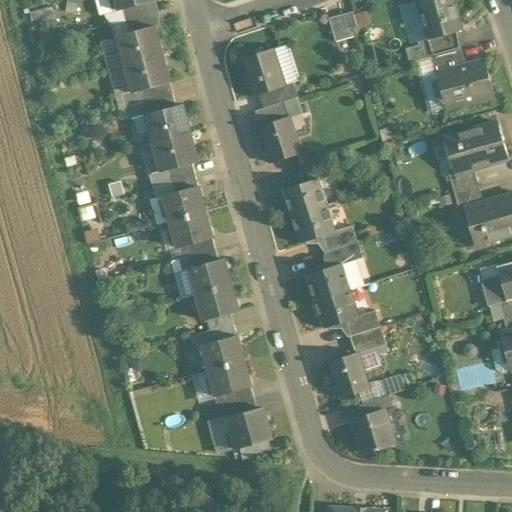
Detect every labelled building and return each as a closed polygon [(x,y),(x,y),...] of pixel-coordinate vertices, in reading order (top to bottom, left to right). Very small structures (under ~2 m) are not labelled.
[(116,0),(98,0),(103,16),(104,16),(105,16),(119,12),(119,10),(116,0)] [(155,0),(116,0),(119,10),(119,12),(124,11),(148,4),(156,2),(156,0),(155,0)] [(421,0),(416,1),(416,3),(417,2),(428,41),(453,34),(464,31),(464,30),(463,30),(454,0),(421,0)] [(148,4),(124,11),(127,22),(151,16),(148,4)] [(119,12),(105,16),(108,27),(127,22),(124,11),(119,12)] [(353,12),(343,15),(347,30),(352,29),(357,27),(353,12)] [(343,15),(329,19),(336,42),(349,39),(347,30),(343,15)] [(151,16),(127,22),(130,34),(154,27),(151,16)] [(130,34),(119,37),(119,38),(127,65),(163,56),(155,28),(156,28),(155,27),(154,27),(130,34)] [(453,34),(428,41),(421,43),(426,60),(431,58),(457,51),(453,34)] [(119,38),(99,44),(107,71),(127,65),(119,38)] [(414,63),(426,60),(421,43),(409,46),(414,63)] [(294,83),(294,84),(297,83),(285,46),(275,49),(287,85),(294,83)] [(275,49),(254,56),(254,57),(241,61),(242,62),(243,62),(254,96),(253,96),(253,97),(265,94),(287,87),(287,85),(275,49)] [(457,51),(431,58),(436,76),(438,75),(462,68),(457,51)] [(163,56),(127,65),(134,91),(135,94),(170,84),(167,71),(163,56)] [(462,68),(438,75),(447,110),(495,97),(486,67),(485,61),(462,68)] [(127,65),(107,71),(114,97),(122,95),(134,91),(127,65)] [(287,87),(265,94),(270,107),(284,102),(284,103),(299,98),(294,84),(294,83),(287,85),(287,87)] [(170,84),(135,94),(134,91),(122,95),(126,109),(145,103),(145,104),(146,103),(174,96),(170,84)] [(174,96),(146,103),(145,104),(148,115),(177,107),(174,96)] [(270,107),(256,112),(261,127),(289,118),(284,103),(284,102),(270,107)] [(148,115),(146,115),(147,117),(147,116),(155,144),(191,134),(183,107),(184,107),(183,105),(177,107),(148,115)] [(289,118),(261,127),(273,163),(297,155),(302,154),(289,118)] [(499,123),(445,138),(455,175),(474,170),(509,160),(499,123)] [(191,134),(155,144),(159,160),(162,171),(161,172),(162,173),(170,171),(193,165),(199,163),(199,162),(198,162),(191,134)] [(302,154),(297,155),(301,168),(328,159),(324,146),(302,154)] [(328,159),(301,168),(307,183),(319,179),(320,180),(334,176),(328,159)] [(193,165),(170,171),(173,182),(196,176),(193,165)] [(474,170),(455,175),(450,176),(455,193),(479,186),(474,170)] [(161,172),(150,175),(153,188),(154,187),(173,182),(170,171),(162,173),(161,172)] [(196,176),(173,182),(176,194),(199,187),(196,176)] [(307,183),(283,191),(283,192),(284,192),(292,217),(291,217),(292,218),(328,206),(320,180),(319,179),(307,183)] [(120,182),(108,185),(111,198),(123,195),(120,182)] [(173,182),(154,187),(157,199),(163,197),(176,194),(173,182)] [(479,186),(455,193),(460,212),(465,210),(465,209),(484,204),(479,186)] [(176,194),(163,197),(164,198),(171,223),(206,213),(199,189),(200,189),(199,187),(176,194)] [(511,195),(484,204),(465,209),(465,210),(475,246),(511,235),(511,195)] [(328,206),(292,218),(292,219),(292,218),(301,244),(300,244),(300,245),(322,237),(336,233),(336,231),(328,206)] [(206,213),(171,223),(178,247),(177,247),(178,248),(190,245),(213,239),(214,239),(213,237),(206,213)] [(353,226),(336,231),(336,233),(322,237),(325,247),(327,252),(358,242),(353,226)] [(213,239),(190,245),(191,249),(193,257),(216,250),(213,239)] [(358,242),(327,252),(332,268),(342,264),(343,266),(363,259),(359,247),(358,242)] [(216,250),(193,257),(196,268),(220,262),(216,250)] [(186,258),(172,262),(182,300),(197,295),(191,271),(190,271),(190,270),(186,258)] [(196,268),(190,270),(190,271),(191,271),(197,295),(233,286),(233,285),(232,285),(226,261),(226,260),(220,262),(196,268)] [(332,268),(307,276),(316,302),(351,291),(343,266),(342,264),(332,268)] [(511,264),(498,268),(502,280),(507,300),(507,301),(511,300),(511,264)] [(502,280),(485,284),(491,306),(500,303),(499,302),(507,300),(502,280)] [(233,286),(197,295),(204,320),(203,320),(204,321),(208,320),(231,314),(240,311),(239,310),(233,287),(233,286)] [(351,291),(316,302),(324,328),(323,328),(324,329),(346,322),(360,317),(360,316),(351,291)] [(511,300),(507,301),(507,300),(499,302),(500,303),(504,319),(504,320),(511,318),(511,300)] [(500,303),(491,306),(495,322),(498,321),(504,319),(500,303)] [(350,337),(381,327),(376,311),(360,316),(360,317),(346,322),(350,337)] [(231,314),(208,320),(211,331),(234,325),(231,314)] [(234,325),(211,331),(213,338),(214,343),(237,337),(234,325)] [(381,327),(350,337),(356,354),(358,353),(359,354),(376,349),(387,345),(381,327)] [(511,331),(507,332),(501,334),(505,348),(511,371),(511,331)] [(214,343),(202,346),(202,347),(203,347),(210,372),(245,362),(238,338),(239,338),(238,336),(237,337),(214,343)] [(505,348),(492,352),(497,370),(498,371),(499,371),(503,373),(511,371),(505,348)] [(383,370),(376,349),(359,354),(366,375),(383,370)] [(356,354),(330,363),(342,399),(359,393),(370,389),(366,375),(359,354),(358,353),(356,354)] [(245,362),(210,372),(216,396),(216,397),(229,394),(252,388),(252,386),(245,362)] [(137,367),(123,370),(126,383),(140,379),(137,367)] [(210,372),(192,376),(199,401),(216,396),(210,372)] [(406,377),(370,389),(359,393),(363,405),(390,396),(410,389),(406,377)] [(448,379),(436,383),(440,394),(443,393),(451,391),(448,379)] [(252,388),(229,394),(232,405),(255,399),(252,388)] [(390,396),(363,405),(367,416),(384,410),(385,412),(394,409),(390,396)] [(232,405),(226,407),(229,418),(258,410),(255,399),(232,405)] [(229,418),(227,419),(227,420),(228,420),(235,448),(235,449),(240,448),(269,440),(273,439),(273,438),(272,438),(265,410),(265,409),(229,418)] [(367,416),(353,420),(364,454),(376,450),(377,451),(395,445),(389,424),(385,412),(384,410),(367,416)] [(227,420),(209,425),(217,453),(235,448),(228,420),(227,420)] [(269,440),(240,448),(244,460),(273,453),(269,440)]
